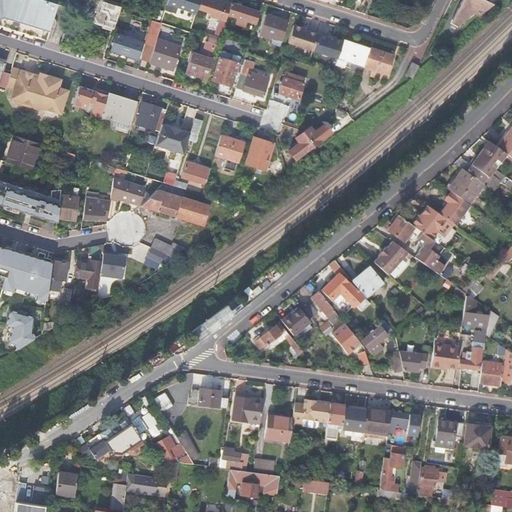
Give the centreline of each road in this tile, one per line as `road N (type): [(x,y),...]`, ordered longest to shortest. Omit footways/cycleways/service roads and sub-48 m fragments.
road 1 (residential): [(185,355),(511,80)]
road 2 (residential): [(185,355),(511,406)]
road 3 (residential): [(0,37),(274,122)]
road 4 (residential): [(0,471),(185,355)]
road 5 (residential): [(419,42),(285,0)]
road 6 (residential): [(0,228),(54,244),(126,226)]
